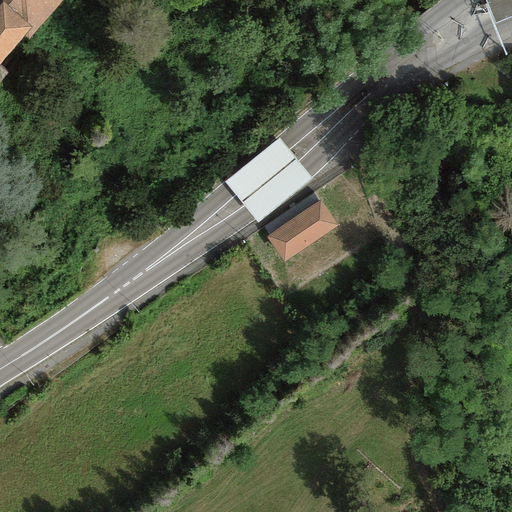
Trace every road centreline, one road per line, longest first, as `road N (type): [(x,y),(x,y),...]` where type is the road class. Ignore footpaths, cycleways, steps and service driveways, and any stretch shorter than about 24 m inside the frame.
road 1 (secondary): [(193,235),(304,165),(362,110),(376,93),(375,80)]
road 2 (secondary): [(375,80),(351,83),(222,195),(193,235)]
road 3 (secondary): [(0,366),(193,235)]
